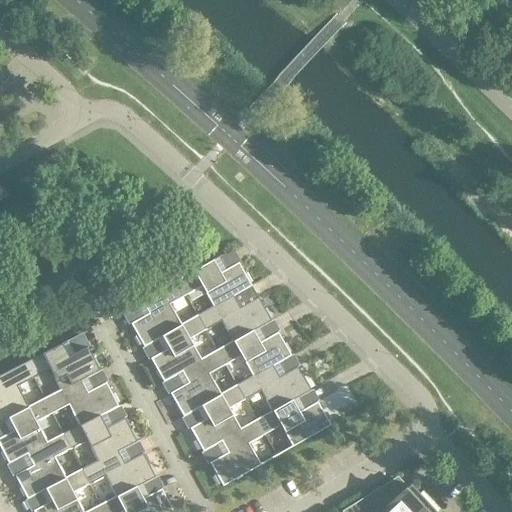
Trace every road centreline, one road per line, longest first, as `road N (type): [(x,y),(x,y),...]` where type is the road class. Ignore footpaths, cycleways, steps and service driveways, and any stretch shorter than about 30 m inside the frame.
road 1 (residential): [(84,114),(122,123),(195,175),(419,403),(433,438)]
road 2 (residential): [(209,511),(102,325)]
road 3 (residential): [(305,511),(433,438)]
